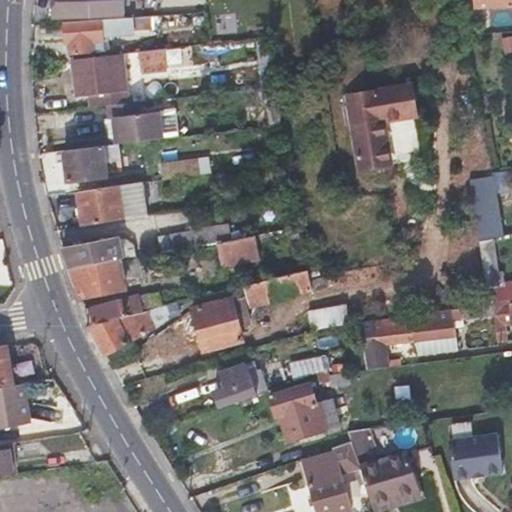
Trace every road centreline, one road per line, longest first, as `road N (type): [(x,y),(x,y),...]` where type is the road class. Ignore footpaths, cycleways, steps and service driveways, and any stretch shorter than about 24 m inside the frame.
road 1 (tertiary): [(58,313),(13,154),(9,0)]
road 2 (tertiary): [(171,511),(85,373),(58,313)]
